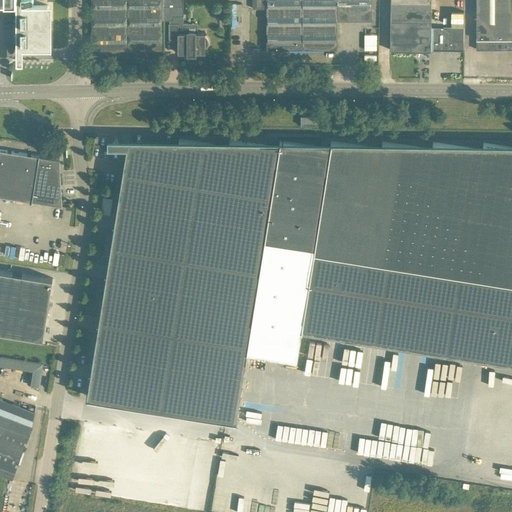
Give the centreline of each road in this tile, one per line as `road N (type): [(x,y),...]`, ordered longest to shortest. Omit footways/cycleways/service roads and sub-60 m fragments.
road 1 (unclassified): [(77,92),(511,92)]
road 2 (unclassified): [(39,511),(87,226),(77,92)]
road 3 (unknown): [(57,400),(272,430)]
